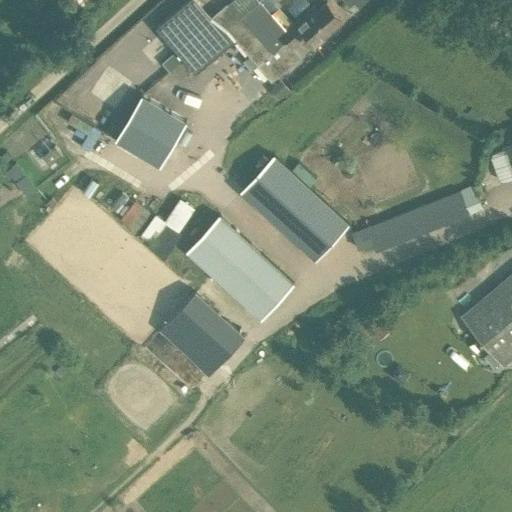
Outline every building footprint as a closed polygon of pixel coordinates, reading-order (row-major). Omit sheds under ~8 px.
[(286,30),(259,0),(231,0),(229,2),(228,2),(212,17),(197,0),(187,0),(157,27),(196,72),(236,38),(272,79),(342,19),(327,2),(318,9),(314,5),(286,30)] [(94,119),(102,107),(88,97),(94,89),(80,79),(66,98),(94,119)] [(271,89),(278,97),(285,91),(278,83),(271,89)] [(143,94),(116,138),(161,165),(187,120),(143,94)] [(493,153),(491,157),(499,179),(503,181),(511,178),(511,142),(504,145),(505,149),(493,153)] [(48,164),(61,154),(54,145),(41,155),(48,164)] [(275,154),(241,190),(315,259),(349,223),(275,154)] [(299,161),(293,168),(311,185),(318,177),(299,161)] [(7,170),(3,174),(8,179),(12,176),(17,181),(25,175),(15,164),(7,170)] [(375,249),(468,211),(481,206),(477,195),(484,192),(480,182),(460,190),(366,227),(375,249)] [(167,220),(183,231),(199,205),(183,195),(167,220)] [(52,198),(47,202),(51,207),(56,203),(52,198)] [(186,250),(260,317),(292,282),(218,214),(186,250)] [(165,258),(182,232),(167,222),(150,248),(165,258)] [(502,365),(511,357),(511,272),(461,316),(502,365)] [(207,375),(243,335),(194,290),(158,329),(207,375)] [(380,324),(372,330),(380,340),(387,334),(380,324)]
